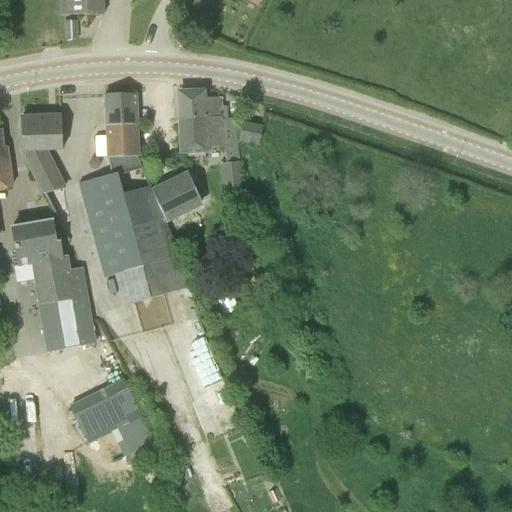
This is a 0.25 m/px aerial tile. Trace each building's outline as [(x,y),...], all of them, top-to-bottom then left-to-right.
[(103,16),(102,0),(61,0),(61,16),(103,16)] [(76,21),(65,22),(66,42),(77,41),(76,21)] [(180,120),(231,118),(230,103),(218,103),(218,99),(204,100),(203,92),(179,93),(180,120)] [(105,95),(105,127),(136,126),(135,94),(105,95)] [(62,151),(62,137),(61,117),(21,119),(21,151),(43,194),(66,188),(48,151),(62,151)] [(232,148),(231,123),(231,118),(180,120),(182,153),(202,152),(208,152),(208,149),(223,148),(226,164),(219,164),(223,190),(244,187),(241,162),(239,162),(235,163),(232,148)] [(258,148),(262,129),(242,124),(238,144),(258,148)] [(136,157),(136,126),(105,127),(106,158),(107,158),(136,157)] [(0,189),(11,188),(6,149),(4,149),(3,150),(0,149),(0,189)] [(192,288),(167,223),(154,188),(152,188),(123,195),(118,177),(143,170),(136,157),(107,158),(112,175),(78,184),(104,278),(114,276),(123,307),(192,288)] [(154,188),(167,223),(202,207),(188,174),(187,172),(155,187),(154,188)] [(18,266),(32,264),(62,258),(59,242),(55,243),(52,221),(11,228),(18,266)] [(66,257),(62,258),(32,264),(47,351),(95,343),(81,269),(69,271),(66,257)] [(251,380),(243,366),(237,371),(245,384),(251,380)] [(70,407),(89,445),(142,418),(124,381),(70,407)] [(238,434),(243,443),(252,439),(248,429),(238,434)] [(258,466),(261,476),(270,473),(267,464),(258,466)]
